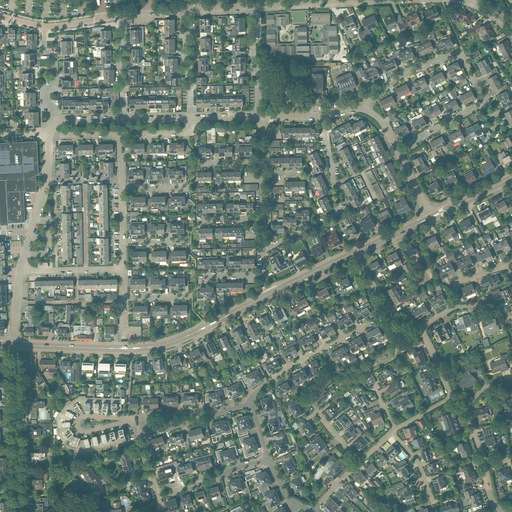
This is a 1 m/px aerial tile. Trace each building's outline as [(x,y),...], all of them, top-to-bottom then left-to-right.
[(425,12),(427,16),(429,21),(439,16),(435,7),(425,12)] [(458,11),(454,13),(456,17),(458,18),(460,18),(460,19),(463,19),(464,22),(465,21),(467,25),(474,22),(478,20),(475,15),(471,17),(470,14),(469,13),(468,14),(467,14),(465,14),(466,11),(459,10),(459,12),(458,11)] [(289,25),(289,14),(274,14),(274,15),(267,16),(267,24),(268,24),(268,31),(267,31),(267,47),(268,47),(268,50),(267,50),(267,58),(276,58),(276,54),(279,54),(284,54),(284,58),(291,58),(291,54),(295,54),(295,53),(297,53),(297,59),(310,59),(310,53),(311,53),(311,54),(316,53),(316,58),(323,58),(323,54),(328,54),(327,52),(330,52),(330,58),(334,58),(334,54),(338,54),(338,38),(337,38),(337,35),(337,27),(330,27),(330,24),(330,13),(311,13),(311,24),(323,24),(323,43),(307,43),(306,28),(298,28),(294,28),(295,44),(278,44),(278,25),(285,25),(289,25)] [(408,22),(404,24),(407,30),(411,29),(409,25),(416,22),(416,24),(421,22),(417,13),(406,17),(408,22)] [(388,18),(384,20),(386,23),(387,26),(386,26),(388,31),(395,28),(394,25),(397,24),(398,27),(401,32),(405,31),(406,30),(403,24),(400,16),(396,18),(396,16),(394,17),(394,15),(390,17),(390,16),(388,18)] [(366,29),(362,31),(365,36),(371,33),(370,30),(378,26),(374,16),(362,21),(366,29)] [(344,21),(341,22),(347,35),(343,37),(347,45),(351,43),(348,38),(351,37),(350,35),(352,34),(351,32),(357,29),(356,26),(352,17),(346,19),(347,20),(345,21),(344,21)] [(244,24),(235,25),(235,31),(230,31),(230,34),(239,34),(239,31),(245,31),(244,31),(244,24)] [(491,37),(492,38),(493,37),(494,36),(492,32),(491,33),(489,27),(488,24),(480,27),(480,28),(477,29),(479,32),(480,32),(481,34),(482,34),(486,40),(491,37)] [(206,32),(206,35),(213,35),(213,32),(210,32),(210,25),(201,25),(201,32),(200,32),(206,32)] [(144,36),(143,26),(136,27),(137,30),(130,30),(131,30),(131,37),(144,36)] [(174,32),(174,26),(165,26),(165,33),(161,33),(162,36),(169,36),(169,33),(175,33),(175,32),(174,32)] [(104,27),(95,27),(93,28),(93,31),(100,31),(100,37),(110,37),(110,31),(110,30),(104,30),(104,27)] [(8,34),(5,34),(5,42),(5,43),(8,43),(8,39),(15,39),(15,28),(14,28),(8,29),(8,28),(8,34)] [(239,34),(230,34),(230,38),(235,38),(235,44),(245,44),(245,38),(245,37),(239,38),(239,34)] [(61,48),(71,48),(71,41),(74,41),(74,35),(67,35),(67,41),(61,41),(61,42),(61,48)] [(214,38),(213,35),(206,35),(206,38),(200,38),(200,39),(201,39),(201,45),(211,45),(211,38),(214,38)] [(144,36),(131,37),(131,43),(130,43),(131,43),(137,43),(137,46),(144,46),(144,36)] [(165,39),(165,46),(175,46),(174,39),(175,39),(169,39),(169,36),(162,36),(162,40),(165,39)] [(96,47),(104,47),(104,44),(110,44),(110,43),(110,37),(100,37),(100,44),(95,44),(96,47)] [(432,39),(434,45),(437,43),(441,51),(447,49),(444,40),(437,43),(435,37),(432,39)] [(443,40),(444,40),(447,49),(454,46),(453,45),(454,44),(454,43),(452,38),(451,37),(447,39),(446,38),(443,40)] [(432,46),(434,45),(432,39),(429,40),(430,42),(424,45),(427,53),(434,50),(432,46)] [(19,51),(28,51),(28,47),(37,47),(36,47),(36,41),(26,41),(26,47),(17,47),(17,51),(19,51)] [(507,41),(498,45),(504,56),(500,58),(502,62),(505,60),(508,58),(509,58),(508,54),(511,53),(508,45),(509,45),(507,41)] [(245,44),(235,44),(232,44),(232,51),(224,51),(224,54),(231,54),(239,54),(239,51),(245,51),(245,50),(245,44)] [(405,51),(408,59),(414,56),(413,53),(416,52),(415,48),(413,44),(407,47),(408,49),(405,51)] [(207,52),(207,54),(214,54),(214,51),(211,51),(211,45),(201,45),(201,51),(200,51),(200,52),(207,52)] [(427,53),(424,45),(415,48),(416,52),(419,51),(421,55),(427,53)] [(145,46),(144,46),(137,46),(137,49),(131,49),(131,50),(131,56),(141,56),(144,56),(144,48),(145,48),(145,46)] [(176,46),(175,46),(165,46),(165,50),(160,50),(160,52),(158,52),(158,56),(162,56),(169,55),(169,52),(175,52),(175,51),(176,51),(176,46)] [(104,50),(104,47),(96,47),(96,57),(101,57),(110,56),(110,50),(111,50),(110,50),(104,50)] [(71,54),(71,48),(61,48),(61,54),(61,55),(70,54),(70,57),(77,57),(77,58),(78,57),(78,54),(71,54)] [(401,52),(400,49),(394,52),(395,53),(398,60),(401,58),(402,61),(408,59),(405,51),(401,52)] [(28,51),(19,51),(17,51),(17,54),(24,54),(24,60),(34,60),(34,54),(34,53),(28,53),(28,51)] [(395,61),(398,60),(395,53),(392,54),(393,57),(390,58),(391,61),(388,62),(391,70),(398,67),(395,61)] [(199,58),(199,65),(209,64),(209,58),(214,58),(214,54),(207,54),(207,58),(198,58),(199,58)] [(236,64),(247,64),(247,58),(245,58),(245,57),(246,57),(239,57),(239,54),(231,54),(231,58),(235,57),(236,64)] [(169,56),(169,55),(162,56),(162,59),(164,59),(164,65),(165,65),(168,65),(178,65),(177,59),(178,59),(178,58),(171,59),(171,55),(169,56)] [(96,67),(105,66),(104,63),(111,63),(110,63),(110,56),(101,57),(101,60),(96,60),(96,67)] [(144,66),(145,66),(147,66),(147,62),(145,62),(145,60),(141,60),(141,56),(131,56),(131,62),(131,63),(137,63),(137,66),(144,66)] [(77,58),(77,57),(70,57),(70,61),(63,61),(64,61),(64,67),(74,67),(74,61),(77,61),(77,58)] [(481,61),(477,63),(480,69),(489,64),(492,63),(489,57),(483,60),(481,61)] [(34,60),(24,60),(24,67),(19,67),(19,70),(26,70),(26,67),(34,67),(34,66),(34,60)] [(385,73),(391,70),(388,62),(384,64),(383,61),(380,62),(379,60),(376,61),(380,69),(380,68),(382,67),(385,73)] [(380,69),(376,61),(373,62),(376,70),(370,72),(374,80),(380,77),(378,70),(380,69)] [(457,62),(452,65),(456,73),(461,70),(463,69),(461,64),(459,64),(457,62)] [(205,71),(205,74),(212,74),(212,71),(209,71),(209,64),(199,65),(199,71),(198,71),(205,71)] [(247,69),(247,64),(236,64),(236,68),(231,68),(231,74),(240,74),(239,70),(246,70),(245,70),(245,69),(247,69)] [(489,64),(480,69),(483,75),(490,71),(492,74),(498,71),(496,67),(491,69),(489,64)] [(165,75),(172,75),(172,72),(178,72),(178,71),(178,65),(168,65),(165,65),(165,75)] [(449,72),(446,74),(449,80),(452,78),(457,75),(456,73),(452,65),(446,67),(449,72)] [(105,70),(105,66),(96,67),(96,70),(103,70),(103,76),(113,76),(113,70),(113,69),(105,70)] [(129,76),(139,76),(139,69),(145,69),(145,66),(144,66),(137,66),(137,69),(128,69),(128,70),(129,70),(129,76)] [(70,74),(70,77),(77,77),(77,74),(74,74),(74,67),(64,67),(64,74),(70,74)] [(367,82),(374,80),(370,72),(364,75),(361,67),(358,69),(362,77),(365,76),(367,82)] [(326,70),(329,70),(329,68),(312,68),(312,70),(313,70),(313,73),(312,73),(312,78),(309,78),(310,83),(309,83),(309,85),(310,85),(310,88),(312,88),(312,92),(313,92),(313,95),(313,96),(327,96),(327,95),(326,90),(327,90),(323,90),(323,75),(327,75),(326,75),(326,70)] [(19,73),(19,80),(32,80),(32,73),(26,73),(26,70),(19,70),(19,73)] [(493,76),(487,79),(490,85),(499,81),(497,75),(500,74),(498,71),(492,74),(493,76)] [(351,72),(343,76),(350,92),(354,91),(353,88),(357,87),(355,83),(356,83),(355,81),(356,80),(357,80),(355,77),(353,77),(353,76),(351,72)] [(442,72),(436,75),(440,82),(445,80),(446,81),(449,80),(446,74),(443,75),(442,72)] [(214,78),(214,74),(212,74),(205,74),(205,77),(196,77),(196,78),(197,78),(197,84),(196,84),(207,84),(207,78),(214,78)] [(238,80),(238,83),(249,83),(248,83),(248,77),(248,76),(240,77),(240,74),(231,74),(231,77),(235,77),(235,80),(238,80)] [(172,78),(172,75),(165,75),(165,82),(171,82),(171,85),(182,85),(182,79),(180,79),(180,78),(181,78),(172,78)] [(431,78),(428,80),(432,88),(434,90),(437,89),(435,85),(440,82),(436,75),(431,77),(431,78)] [(98,86),(100,86),(107,86),(107,83),(114,83),(114,82),(113,82),(113,76),(103,76),(103,83),(98,83),(98,86)] [(142,86),(142,79),(142,76),(139,76),(129,76),(129,82),(135,82),(135,86),(142,86)] [(350,92),(343,76),(335,79),(337,83),(337,84),(335,85),(337,89),(337,88),(339,88),(340,89),(341,93),(345,91),(346,94),(350,92)] [(61,87),(75,87),(75,80),(77,80),(77,77),(70,77),(70,80),(61,80),(61,81),(62,81),(62,87),(61,87)] [(424,77),(418,80),(422,88),(423,90),(424,92),(429,89),(432,88),(428,80),(428,78),(425,79),(424,77)] [(468,83),(466,80),(465,77),(459,80),(462,86),(468,83)] [(18,90),(19,90),(26,89),(26,86),(32,86),(32,80),(19,80),(19,86),(17,86),(18,90)] [(414,86),(412,87),(415,93),(417,92),(418,93),(423,90),(422,88),(418,80),(413,83),(414,86)] [(499,81),(490,85),(493,91),(501,87),(502,90),(508,87),(506,83),(502,86),(499,81)] [(406,84),(401,87),(405,95),(410,92),(412,95),(415,93),(412,87),(409,89),(406,84)] [(400,87),(395,89),(399,96),(396,97),(399,103),(400,103),(402,102),(400,98),(399,97),(400,97),(405,95),(401,87),(400,87)] [(503,92),(498,95),(501,101),(509,97),(511,96),(509,91),(510,90),(508,87),(502,90),(503,92)] [(26,89),(19,90),(19,93),(25,93),(25,99),(35,99),(34,93),(35,93),(35,92),(26,93),(26,89)] [(472,91),(466,93),(470,101),(475,98),(472,91)] [(464,104),(470,101),(466,93),(461,96),(460,95),(457,96),(460,102),(463,101),(464,104)] [(392,95),(386,98),(390,106),(396,103),(396,104),(399,103),(396,97),(393,98),(392,95)] [(455,100),(450,102),(454,110),(459,108),(457,104),(460,102),(457,96),(454,98),(455,100)] [(509,97),(501,101),(504,107),(509,104),(511,107),(511,106),(511,96),(509,97)] [(386,98),(381,101),(385,109),(390,106),(386,98)] [(20,106),(20,109),(29,109),(29,106),(35,106),(35,105),(35,99),(25,99),(25,106),(20,106)] [(448,113),(454,110),(450,102),(444,105),(442,101),(440,103),(443,109),(446,107),(448,113)] [(437,105),(432,108),(436,116),(442,113),(440,110),(443,109),(440,103),(437,104),(437,105)] [(431,119),(436,116),(432,108),(427,111),(426,109),(423,111),(426,117),(429,115),(431,119)] [(29,112),(29,109),(20,109),(22,109),(22,116),(28,116),(28,119),(37,118),(37,112),(38,112),(29,112)] [(424,118),(426,117),(423,111),(421,112),(423,117),(417,120),(421,128),(427,125),(424,118)] [(400,126),(404,134),(410,132),(408,129),(411,127),(408,121),(406,117),(403,119),(405,124),(400,126)] [(359,121),(356,123),(360,131),(366,128),(367,130),(370,129),(367,123),(364,125),(362,120),(361,120),(359,121)] [(416,130),(421,128),(417,120),(412,122),(411,120),(408,121),(411,127),(414,126),(416,130)] [(347,133),(349,136),(354,133),(351,125),(349,122),(346,123),(346,124),(343,125),(347,133)] [(354,133),(354,134),(360,131),(356,123),(356,122),(353,124),(354,124),(351,125),(354,133)] [(397,134),(399,137),(404,134),(400,126),(398,122),(395,123),(398,128),(395,129),(395,131),(397,134)] [(478,123),(472,126),(476,135),(477,136),(482,134),(483,135),(488,132),(484,123),(479,125),(478,123)] [(338,128),(342,136),(347,133),(343,125),(340,126),(341,127),(338,128)] [(466,136),(469,142),(473,140),(471,137),(476,135),(472,126),(469,128),(469,127),(467,128),(467,129),(466,129),(469,135),(466,136)] [(315,136),(317,136),(319,136),(319,129),(315,129),(315,127),(315,128),(315,127),(312,127),(312,128),(309,128),(309,136),(309,139),(315,139),(315,136)] [(342,136),(338,128),(337,128),(335,129),(332,131),(336,139),(342,136)] [(469,142),(466,136),(464,137),(460,130),(454,133),(459,141),(464,139),(466,144),(469,142)] [(459,141),(454,133),(448,136),(451,141),(448,143),(451,149),(455,147),(453,144),(459,141)] [(378,136),(370,140),(372,145),(380,141),(381,141),(379,138),(378,136)] [(451,149),(448,143),(446,144),(442,136),(436,139),(440,148),(446,145),(448,150),(451,149)] [(440,148),(436,139),(430,142),(434,150),(431,151),(434,157),(438,155),(435,150),(440,148)] [(0,180),(4,181),(6,223),(25,222),(23,192),(36,191),(35,175),(38,175),(36,141),(0,142),(0,180)] [(380,141),(372,145),(375,151),(383,147),(383,146),(382,144),(380,141)] [(150,147),(147,147),(147,154),(151,154),(151,152),(157,152),(157,143),(150,144),(150,147)] [(167,153),(167,146),(164,146),(164,143),(157,143),(157,152),(164,152),(164,153),(167,153)] [(171,152),(177,152),(177,143),(170,143),(170,146),(167,146),(167,153),(171,153),(171,152)] [(187,149),(187,146),(184,146),(184,143),(177,143),(177,152),(177,155),(188,155),(187,149)] [(226,143),(216,143),(216,145),(216,153),(219,153),(219,156),(220,156),(220,157),(223,157),(223,156),(226,156),(226,147),(226,143)] [(105,153),(105,144),(98,145),(98,148),(95,148),(95,155),(98,155),(98,154),(105,153)] [(105,144),(105,153),(112,153),(112,155),(115,155),(115,147),(112,147),(112,144),(105,144)] [(138,152),(137,144),(132,144),(132,147),(126,147),(126,155),(132,154),(135,157),(133,159),(133,162),(136,162),(138,162),(138,152)] [(147,154),(147,147),(144,147),(144,144),(137,144),(138,152),(144,152),(144,154),(145,154),(145,155),(147,155),(147,154)] [(232,147),(226,147),(226,156),(227,156),(229,156),(232,156),(232,153),(236,153),(236,144),(232,144),(232,147)] [(239,144),(236,144),(236,153),(239,153),(239,156),(240,156),(243,156),(246,156),(246,144),(239,144)] [(65,154),(65,145),(58,145),(58,148),(55,148),(55,156),(59,156),(59,154),(65,154)] [(65,145),(65,154),(72,154),(72,155),(75,155),(75,148),(72,148),(72,145),(65,145)] [(75,148),(75,155),(79,155),(79,154),(85,154),(85,145),(78,145),(78,148),(75,148)] [(92,145),(85,145),(85,154),(92,154),(92,155),(95,155),(95,148),(92,148),(92,145)] [(203,156),(206,156),(206,147),(200,148),(200,145),(195,145),(196,154),(199,153),(199,156),(200,156),(200,157),(203,157),(203,156)] [(212,153),(216,153),(216,145),(212,145),(212,147),(206,147),(206,156),(207,156),(207,157),(209,157),(209,156),(212,156),(212,153)] [(342,157),(350,153),(347,147),(339,151),(339,152),(340,154),(341,154),(342,157)] [(383,147),(375,151),(378,157),(386,153),(383,147)] [(309,156),(311,161),(319,157),(320,156),(318,154),(317,152),(315,148),(309,148),(312,154),(309,156)] [(511,160),(509,155),(508,155),(507,153),(505,154),(504,151),(497,155),(500,162),(503,161),(505,164),(511,160)] [(345,162),(353,158),(350,153),(342,157),(345,162)] [(386,153),(378,157),(381,163),(389,159),(389,158),(388,155),(387,156),(386,153)] [(425,162),(427,160),(425,155),(422,156),(413,160),(416,166),(425,162)] [(314,167),(322,163),(322,162),(323,162),(321,160),(319,157),(311,161),(314,167)] [(346,165),(348,168),(356,164),(353,158),(345,162),(345,163),(345,164),(346,166),(346,165)] [(487,163),(485,164),(482,166),(486,174),(495,169),(489,158),(486,160),(487,163)] [(386,172),(394,168),(391,162),(383,166),(386,172)] [(425,162),(416,166),(419,172),(425,169),(426,172),(432,169),(430,166),(427,167),(425,162)] [(324,166),(322,163),(314,167),(317,173),(325,169),(325,168),(324,165),(324,166)] [(356,164),(348,168),(348,169),(347,169),(349,171),(351,174),(359,170),(356,164)] [(156,166),(156,170),(156,179),(163,179),(163,176),(166,176),(166,168),(163,168),(163,166),(156,166)] [(176,169),(176,178),(176,179),(176,178),(183,178),(183,175),(186,175),(186,170),(187,170),(187,166),(180,166),(180,168),(176,168),(176,169)] [(136,170),(136,167),(130,168),(130,169),(126,169),(126,176),(130,176),(130,179),(136,179),(136,170)] [(141,170),(136,170),(136,179),(143,179),(143,176),(146,176),(146,167),(141,167),(141,170)] [(149,179),(156,179),(156,170),(152,170),(152,167),(146,167),(146,176),(149,176),(149,179)] [(169,179),(172,179),(173,179),(175,179),(176,179),(176,169),(169,169),(169,168),(166,168),(166,176),(169,176),(169,179)] [(386,172),(388,178),(396,174),(396,173),(397,173),(395,170),(395,171),(394,168),(386,172)] [(477,175),(473,168),(471,170),(472,171),(464,175),(468,183),(476,179),(475,176),(477,175)] [(434,178),(433,179),(435,182),(428,186),(432,194),(437,191),(438,193),(442,191),(435,178),(438,176),(435,170),(431,172),(434,178)] [(459,182),(453,172),(444,177),(449,187),(459,182)] [(391,183),(399,179),(398,176),(396,174),(388,178),(391,183)] [(312,179),(315,185),(323,180),(324,180),(322,177),(320,175),(312,179)] [(401,182),(399,179),(391,183),(394,189),(402,185),(402,184),(401,182)] [(315,185),(318,190),(326,186),(326,185),(325,183),(323,180),(315,185)] [(345,191),(353,187),(350,181),(342,185),(343,186),(342,186),(343,188),(344,188),(345,191)] [(327,189),(326,186),(318,190),(320,195),(317,196),(318,199),(324,196),(323,195),(329,192),(329,191),(328,188),(327,189)] [(356,192),(353,187),(345,191),(346,194),(348,196),(356,192)] [(351,202),(359,198),(356,192),(348,196),(348,197),(349,200),(349,199),(351,202)] [(178,205),(178,196),(171,197),(171,200),(168,200),(168,207),(168,209),(174,209),(175,208),(175,205),(178,205)] [(185,196),(178,196),(178,205),(185,205),(185,207),(188,207),(188,205),(188,200),(188,199),(185,199),(185,196)] [(135,208),(139,208),(139,206),(138,197),(131,197),(132,198),(128,198),(129,207),(135,207),(135,208)] [(145,207),(148,207),(148,200),(145,200),(145,197),(138,197),(139,206),(145,206),(145,207)] [(148,200),(148,207),(148,209),(158,208),(158,197),(151,197),(151,200),(148,200)] [(165,207),(168,207),(168,200),(165,200),(165,197),(158,197),(158,208),(165,208),(165,207)] [(321,207),(329,203),(326,197),(318,201),(321,207)] [(387,207),(390,206),(386,197),(382,199),(387,207)] [(410,209),(407,203),(408,202),(406,198),(405,199),(404,197),(400,199),(401,202),(395,205),(399,214),(410,209)] [(361,204),(359,198),(351,202),(351,203),(350,203),(352,205),(353,208),(361,204)] [(496,205),(499,212),(504,210),(506,212),(511,209),(511,207),(510,204),(507,205),(504,201),(496,205)] [(329,203),(321,207),(324,212),(332,208),(331,208),(332,207),(331,205),(330,205),(329,203)] [(487,209),(479,214),(481,218),(483,222),(492,218),(496,216),(492,208),(488,210),(487,209)] [(392,217),(390,214),(387,209),(378,213),(380,219),(382,223),(392,217)] [(375,226),(369,214),(366,216),(367,219),(360,222),(365,231),(375,226)] [(461,223),(460,223),(462,227),(461,228),(462,230),(463,230),(464,230),(466,232),(470,230),(469,227),(472,225),(469,219),(468,219),(464,221),(463,220),(460,222),(461,223)] [(131,234),(138,234),(137,222),(131,222),(131,223),(127,224),(127,231),(131,231),(131,234)] [(144,222),(137,222),(138,234),(144,234),(144,231),(147,231),(147,223),(144,223),(144,222)] [(184,224),(177,224),(177,233),(178,233),(178,234),(181,234),(181,233),(184,233),(184,230),(187,230),(187,222),(184,222),(184,224)] [(151,223),(147,223),(147,231),(150,230),(150,233),(157,233),(157,224),(151,224),(151,223)] [(164,230),(167,230),(167,223),(164,223),(164,224),(157,224),(157,233),(158,234),(161,234),(161,233),(164,233),(164,230)] [(170,223),(167,223),(167,230),(170,230),(170,233),(177,233),(177,224),(170,224),(170,223)] [(358,235),(354,226),(345,231),(349,239),(358,235)] [(444,232),(448,239),(453,236),(455,241),(459,239),(453,227),(444,232)] [(235,228),(235,236),(235,239),(244,238),(244,236),(242,236),(242,228),(235,228)] [(319,243),(323,241),(317,230),(314,232),(319,243)] [(341,243),(335,231),(331,233),(332,236),(326,239),(331,248),(341,243)] [(426,241),(430,249),(439,245),(435,236),(426,241)] [(506,252),(509,251),(509,249),(510,248),(505,238),(502,239),(503,241),(500,243),(504,252),(505,251),(506,252)] [(504,252),(500,243),(497,244),(496,242),(493,244),(498,255),(504,252)] [(481,265),(487,262),(482,251),(478,253),(478,252),(476,254),(470,243),(467,244),(473,257),(476,255),(481,265)] [(311,248),(316,258),(320,256),(319,255),(324,252),(320,244),(317,245),(318,247),(315,248),(315,246),(311,248)] [(405,249),(409,255),(412,254),(412,255),(417,252),(419,256),(422,254),(416,244),(412,246),(412,245),(405,249)] [(464,246),(469,255),(466,257),(467,259),(464,260),(468,268),(470,267),(471,268),(473,267),(473,266),(474,265),(471,258),(473,257),(467,244),(464,246)] [(485,249),(482,251),(487,262),(493,259),(488,248),(485,249)] [(153,260),(159,260),(159,251),(158,250),(156,250),(155,251),(152,251),(152,254),(149,255),(149,262),(153,262),(153,260)] [(166,261),(169,261),(169,254),(166,254),(166,251),(163,251),(162,250),(160,250),(159,251),(159,260),(166,260),(166,261)] [(272,264),(280,260),(278,256),(280,255),(278,250),(272,253),(273,256),(269,258),(272,264)] [(172,254),(169,254),(169,261),(173,261),(173,260),(179,260),(179,251),(172,251),(172,254)] [(186,251),(179,251),(179,260),(179,264),(189,263),(189,254),(186,254),(186,251)] [(308,262),(303,251),(299,254),(300,257),(294,260),(298,267),(302,265),(301,264),(304,263),(304,264),(308,262)] [(146,262),(149,262),(149,255),(146,255),(146,252),(139,252),(140,261),(146,261),(146,262)] [(401,264),(400,261),(399,260),(400,260),(396,252),(387,257),(391,265),(394,263),(396,267),(401,264)] [(224,265),(226,265),(226,256),(221,256),(221,260),(217,260),(217,268),(218,268),(218,269),(221,269),(221,268),(224,268),(224,265)] [(282,264),(280,260),(272,264),(275,270),(280,268),(281,271),(289,267),(286,261),(282,264)] [(468,268),(464,260),(461,262),(459,260),(457,261),(462,271),(468,268)] [(378,261),(369,265),(372,272),(374,275),(380,272),(380,271),(382,270),(385,269),(382,262),(379,264),(378,261)] [(445,267),(449,275),(455,272),(450,262),(447,263),(448,265),(445,267)] [(406,272),(411,270),(408,263),(402,266),(406,272)] [(449,275),(445,267),(441,268),(440,266),(438,268),(443,278),(449,275)] [(158,277),(158,279),(158,288),(165,288),(165,285),(168,285),(168,277),(168,274),(164,274),(163,275),(163,277),(158,277)] [(178,275),(178,278),(178,287),(185,287),(185,284),(188,284),(188,274),(178,275)] [(481,281),(484,287),(490,283),(492,287),(501,283),(497,275),(490,278),(490,277),(481,281)] [(145,279),(138,279),(138,288),(145,288),(145,285),(148,285),(148,277),(145,278),(145,279)] [(152,277),(148,277),(148,285),(151,285),(151,288),(158,288),(158,279),(152,279),(152,277)] [(171,277),(168,277),(168,285),(171,285),(171,288),(178,287),(178,278),(171,278),(171,277)] [(132,278),(128,278),(128,285),(132,285),(132,288),(138,288),(138,279),(132,279),(132,278)] [(337,287),(340,294),(347,290),(345,288),(351,285),(348,278),(339,282),(341,286),(337,287)] [(391,297),(399,292),(397,289),(399,288),(397,284),(387,291),(391,297)] [(466,296),(475,292),(476,295),(480,293),(477,286),(473,288),(472,284),(462,288),(463,292),(460,293),(464,301),(467,299),(466,296)] [(207,296),(207,288),(206,288),(206,287),(204,287),(204,288),(200,288),(201,291),(197,291),(197,299),(201,298),(204,298),(203,296),(207,296)] [(214,287),(207,287),(207,296),(207,300),(216,300),(215,290),(214,290),(214,287)] [(316,298),(319,304),(326,301),(325,298),(330,295),(327,288),(318,292),(320,296),(316,298)] [(493,296),(498,294),(499,297),(501,297),(504,296),(506,301),(511,298),(511,288),(506,291),(505,290),(500,292),(499,289),(491,292),(493,296)] [(436,298),(441,305),(442,305),(444,304),(444,303),(446,301),(442,295),(443,294),(441,290),(437,292),(440,296),(436,298)] [(399,292),(391,297),(395,303),(405,297),(403,294),(401,295),(399,292)] [(297,302),(299,306),(292,310),(295,316),(305,311),(304,308),(309,305),(306,298),(297,302)] [(440,305),(441,305),(436,298),(433,300),(432,298),(429,300),(434,309),(437,307),(438,308),(440,306),(440,305)] [(365,317),(371,313),(370,311),(372,309),(371,307),(369,302),(363,305),(364,307),(361,309),(360,307),(365,317)] [(419,308),(424,315),(426,314),(427,314),(429,313),(429,312),(427,308),(424,303),(421,305),(422,306),(419,308)] [(180,318),(180,314),(180,305),(173,305),(173,308),(170,309),(170,318),(180,318)] [(187,305),(180,305),(180,314),(187,314),(187,316),(190,315),(190,308),(187,308),(187,305)] [(33,324),(33,306),(27,306),(27,311),(25,311),(25,317),(27,317),(27,319),(28,319),(29,319),(29,322),(30,322),(30,323),(31,323),(31,324),(33,324)] [(147,316),(151,316),(150,309),(147,309),(147,306),(140,306),(141,315),(147,315),(147,316)] [(153,309),(150,309),(151,316),(154,316),(154,315),(161,315),(160,306),(153,306),(153,309)] [(161,318),(170,318),(170,309),(167,309),(167,306),(160,306),(161,315),(161,318)] [(419,308),(418,306),(412,310),(417,319),(424,315),(419,308)] [(357,308),(357,309),(353,310),(359,320),(365,317),(360,307),(359,307),(357,308)] [(282,308),(273,313),(276,320),(277,320),(279,325),(276,326),(281,336),(284,335),(281,329),(280,328),(283,327),(279,319),(286,315),(282,308)] [(343,318),(347,326),(353,323),(348,313),(345,314),(347,317),(343,318)] [(81,329),(74,329),(73,335),(77,335),(77,341),(84,341),(85,332),(86,315),(82,315),(81,329)] [(113,324),(117,324),(117,315),(113,315),(113,319),(110,319),(108,324),(108,327),(105,326),(105,339),(105,337),(113,337),(114,327),(113,327),(113,324)] [(469,315),(464,316),(464,317),(463,317),(462,316),(458,318),(459,324),(457,325),(458,330),(466,328),(465,327),(471,326),(472,332),(479,330),(475,316),(475,317),(470,318),(469,315)] [(260,319),(263,327),(264,327),(266,330),(269,329),(268,328),(271,327),(272,326),(272,325),(271,323),(270,323),(267,316),(260,319)] [(347,328),(346,326),(347,326),(343,318),(340,320),(339,318),(336,320),(341,329),(342,329),(343,330),(347,328)] [(488,318),(482,320),(484,329),(488,328),(490,333),(499,330),(495,318),(488,320),(488,318)] [(250,322),(250,324),(247,325),(249,329),(248,329),(249,333),(250,332),(252,336),(252,337),(252,338),(253,339),(255,339),(257,339),(258,337),(258,336),(257,334),(258,334),(257,330),(253,321),(250,322)] [(30,322),(29,322),(29,328),(25,328),(25,336),(31,336),(31,334),(33,335),(33,324),(31,324),(31,323),(30,323),(30,322)] [(329,326),(326,328),(330,335),(336,332),(331,322),(328,324),(329,326)] [(66,336),(66,330),(70,330),(70,324),(62,324),(62,323),(59,323),(58,324),(58,328),(58,335),(66,336)] [(48,333),(49,326),(40,325),(40,328),(39,328),(38,335),(47,335),(47,333),(48,333)] [(437,337),(439,342),(445,339),(445,338),(447,337),(447,338),(452,335),(451,335),(452,334),(454,338),(454,337),(457,336),(453,328),(449,330),(447,326),(443,328),(441,329),(440,329),(434,332),(436,336),(435,336),(436,337),(437,337)] [(243,344),(247,342),(240,327),(237,328),(238,330),(232,332),(236,340),(237,339),(239,343),(239,344),(242,342),(243,344)] [(330,335),(326,328),(322,330),(321,327),(318,329),(323,339),(330,335)] [(391,343),(394,341),(387,332),(382,334),(378,327),(372,330),(378,341),(384,338),(384,339),(387,338),(391,343)] [(378,341),(372,330),(366,333),(370,341),(367,342),(370,347),(373,353),(376,351),(372,344),(378,341)] [(311,336),(307,338),(311,345),(317,342),(315,339),(318,337),(314,331),(309,334),(311,336)] [(226,346),(227,349),(229,348),(232,354),(236,351),(234,346),(231,347),(225,336),(218,339),(222,348),(226,346)] [(360,336),(355,339),(360,349),(365,346),(360,336)] [(311,345),(307,338),(304,340),(303,337),(298,340),(301,346),(304,344),(306,348),(311,345)] [(360,349),(355,339),(348,343),(353,352),(360,349)] [(290,344),(287,346),(288,348),(292,355),(298,352),(296,349),(298,347),(295,341),(290,344)] [(215,357),(219,355),(213,342),(206,345),(208,351),(207,351),(209,355),(213,354),(215,357)] [(251,346),(257,359),(263,356),(262,355),(262,353),(257,343),(251,346)] [(234,346),(242,363),(247,361),(239,344),(234,346)] [(287,346),(279,350),(283,358),(286,357),(287,358),(292,355),(288,348),(287,346)] [(338,350),(342,358),(345,356),(346,358),(349,357),(343,347),(338,350)] [(199,348),(195,350),(190,353),(194,361),(199,358),(200,361),(206,358),(207,358),(203,350),(200,351),(199,348)] [(414,348),(408,351),(410,355),(413,353),(419,366),(426,363),(421,350),(416,352),(414,348)] [(342,358),(338,350),(331,353),(336,363),(339,362),(338,359),(342,358)] [(511,362),(511,354),(511,352),(500,356),(501,359),(490,364),(493,373),(494,373),(494,372),(502,369),(503,371),(508,369),(507,365),(511,362)] [(171,360),(174,368),(179,366),(180,370),(188,368),(185,360),(181,361),(179,355),(175,357),(175,358),(171,360)] [(273,357),(269,359),(271,362),(275,369),(281,366),(279,363),(281,361),(278,355),(273,358),(273,357)] [(153,362),(154,369),(159,369),(160,372),(167,372),(166,361),(162,361),(162,358),(154,359),(154,362),(153,362)] [(30,374),(30,372),(32,372),(36,378),(34,379),(39,386),(43,382),(35,370),(29,370),(29,365),(31,365),(31,360),(24,359),(23,365),(25,365),(25,370),(24,370),(24,374),(30,374)] [(266,362),(262,364),(265,370),(267,369),(269,372),(275,369),(271,362),(269,359),(266,361),(266,362)] [(313,367),(310,369),(314,376),(313,376),(314,377),(316,381),(318,380),(320,377),(319,374),(316,369),(320,367),(318,363),(319,362),(317,360),(316,359),(310,363),(312,366),(313,367)] [(40,360),(40,366),(41,366),(41,367),(42,367),(42,369),(44,370),(45,371),(50,372),(50,375),(55,375),(57,374),(57,369),(57,368),(55,367),(56,361),(40,360)] [(61,361),(61,365),(60,365),(60,368),(61,368),(61,372),(66,372),(67,368),(74,368),(74,381),(74,380),(78,381),(79,362),(79,363),(74,362),(74,363),(71,363),(71,361),(65,361),(65,360),(62,360),(62,361),(61,361)] [(136,364),(135,365),(135,371),(141,371),(141,375),(148,375),(148,364),(144,364),(144,361),(136,361),(136,364)] [(94,362),(83,362),(83,373),(93,373),(94,362)] [(110,363),(99,363),(99,373),(109,374),(110,363)] [(115,375),(115,374),(126,374),(126,364),(115,363),(115,370),(112,370),(112,375),(115,375)] [(476,370),(471,364),(467,368),(468,369),(463,374),(465,376),(458,383),(465,390),(472,384),(472,385),(477,380),(472,375),(476,370)] [(252,373),(257,384),(260,382),(260,381),(263,380),(260,374),(263,373),(260,367),(257,369),(257,370),(252,373)] [(392,378),(396,376),(396,375),(395,373),(396,373),(395,372),(394,372),(393,369),(391,368),(388,370),(387,368),(385,368),(383,369),(382,370),(384,372),(380,374),(380,375),(382,380),(383,380),(391,376),(392,378)] [(304,369),(299,372),(304,382),(307,380),(312,377),(308,369),(305,371),(304,369)] [(430,377),(428,371),(419,375),(423,383),(424,382),(427,388),(426,389),(428,393),(436,390),(435,386),(437,385),(433,376),(430,377)] [(295,379),(292,380),(296,386),(301,384),(304,382),(299,372),(293,375),(295,379)] [(257,384),(252,373),(246,376),(245,375),(242,376),(245,382),(248,381),(251,386),(254,384),(254,385),(257,384)] [(239,383),(233,386),(239,396),(242,395),(241,394),(244,392),(241,387),(245,385),(241,379),(238,381),(239,383)] [(333,382),(331,379),(323,385),(326,389),(333,382)] [(387,389),(388,390),(387,391),(389,394),(390,394),(391,396),(402,390),(401,388),(403,387),(404,386),(404,385),(404,384),(404,383),(402,381),(400,382),(398,380),(391,383),(393,386),(387,389)] [(287,381),(282,384),(285,392),(289,390),(290,393),(295,390),(292,384),(289,385),(287,381)] [(285,392),(282,384),(276,387),(278,391),(275,393),(279,399),(283,396),(284,397),(287,395),(285,392)] [(228,389),(227,387),(224,389),(226,395),(230,393),(232,398),(235,397),(236,398),(239,396),(233,386),(228,389)] [(313,399),(314,400),(314,401),(315,402),(316,402),(318,405),(327,398),(324,394),(327,392),(324,388),(317,395),(313,399)] [(224,389),(220,390),(221,391),(215,393),(218,405),(222,404),(221,402),(224,402),(223,396),(226,395),(224,389)] [(201,391),(191,392),(191,403),(198,403),(198,400),(201,400),(201,391)] [(178,396),(171,396),(172,407),(176,407),(176,406),(178,406),(178,401),(181,401),(181,392),(177,393),(178,396)] [(181,392),(181,401),(184,401),(184,404),(191,403),(191,392),(181,392)] [(357,397),(354,399),(357,403),(356,403),(356,404),(358,403),(359,405),(353,409),(357,414),(365,410),(363,406),(369,402),(364,394),(362,395),(360,392),(356,395),(357,397)] [(218,405),(215,393),(209,395),(208,393),(205,394),(206,401),(210,400),(212,405),(215,404),(215,405),(218,405)] [(403,408),(408,406),(410,408),(414,406),(412,403),(407,394),(401,398),(400,398),(394,401),(392,403),(393,405),(394,406),(395,406),(396,405),(398,407),(402,405),(403,408)] [(141,396),(141,403),(144,403),(145,409),(147,408),(152,407),(151,395),(149,395),(149,398),(145,399),(145,396),(141,396)] [(161,403),(161,395),(156,395),(157,398),(153,398),(153,395),(151,395),(152,407),(156,407),(156,408),(158,408),(158,403),(161,403)] [(172,407),(171,396),(164,397),(164,395),(161,395),(161,403),(164,403),(164,406),(168,406),(168,407),(172,407)] [(81,409),(85,409),(86,398),(86,396),(78,396),(78,397),(71,401),(77,411),(77,413),(82,410),(81,409)] [(93,398),(86,398),(85,409),(85,411),(90,411),(90,409),(94,409),(95,398),(95,396),(93,396),(93,398)] [(138,403),(141,403),(141,396),(137,396),(138,398),(131,399),(131,407),(138,407),(138,403)] [(102,398),(95,398),(94,409),(94,411),(99,411),(99,410),(103,410),(104,398),(104,397),(102,397),(102,398)] [(113,398),(113,397),(111,397),(111,398),(104,398),(103,410),(103,411),(108,411),(108,410),(112,410),(113,398)] [(120,399),(113,398),(112,410),(112,412),(117,412),(117,410),(121,410),(122,404),(124,404),(125,399),(122,399),(122,397),(120,397),(120,399)] [(262,400),(265,411),(268,410),(269,413),(276,411),(273,402),(270,403),(268,398),(267,398),(267,397),(263,399),(263,400),(262,400)] [(31,399),(31,402),(29,402),(29,408),(31,408),(31,418),(37,417),(36,407),(44,407),(44,401),(36,401),(36,399),(31,399)] [(60,413),(71,418),(72,419),(74,414),(73,414),(77,411),(71,401),(70,400),(64,404),(64,405),(60,413)] [(294,405),(292,402),(286,405),(290,414),(293,412),(296,417),(297,416),(297,417),(301,415),(301,414),(302,413),(297,404),(294,405)] [(329,418),(337,412),(334,409),(336,407),(333,404),(324,412),(329,418)] [(346,413),(352,408),(350,405),(344,410),(346,413)] [(479,419),(481,418),(492,416),(490,407),(476,410),(479,419)] [(378,425),(384,423),(379,412),(375,414),(373,410),(364,414),(366,418),(370,416),(374,425),(378,423),(378,425)] [(57,419),(58,428),(69,427),(71,426),(70,421),(69,422),(71,418),(60,413),(59,412),(56,419),(57,419)] [(453,412),(442,416),(444,421),(447,429),(446,430),(447,434),(448,434),(448,435),(459,431),(456,421),(455,417),(453,412)] [(268,422),(272,432),(273,432),(273,433),(277,431),(277,430),(278,430),(277,425),(280,424),(277,413),(270,415),(271,421),(268,422)] [(240,414),(233,417),(235,423),(237,422),(238,426),(250,422),(249,419),(248,419),(247,416),(241,418),(240,414)] [(335,422),(340,428),(342,427),(344,429),(351,423),(351,422),(350,421),(348,421),(347,421),(345,419),(347,417),(344,414),(335,422)] [(306,424),(303,419),(296,423),(302,433),(305,431),(308,436),(309,435),(310,436),(314,434),(313,433),(314,432),(309,423),(306,424)] [(221,420),(218,421),(221,433),(225,431),(226,434),(232,432),(230,425),(226,426),(225,420),(221,421),(221,420)] [(221,433),(218,421),(215,422),(215,423),(212,424),(215,434),(211,435),(213,442),(217,441),(216,437),(218,436),(217,434),(221,433)] [(250,422),(238,426),(240,429),(237,430),(239,436),(246,434),(245,431),(251,429),(250,426),(251,425),(250,422)] [(50,429),(50,423),(41,423),(41,428),(33,428),(33,427),(29,427),(30,437),(33,437),(38,437),(38,435),(41,435),(41,431),(44,431),(44,429),(50,429)] [(347,431),(344,433),(349,440),(356,434),(357,436),(361,433),(362,432),(357,427),(356,428),(354,425),(353,425),(347,431)] [(195,430),(198,438),(201,437),(202,440),(208,438),(206,433),(209,432),(207,426),(195,430)] [(417,434),(416,430),(415,426),(404,430),(407,437),(417,434)] [(58,435),(63,442),(73,435),(74,434),(71,430),(70,431),(69,427),(58,428),(56,428),(57,435),(58,435)] [(495,440),(494,435),(495,435),(493,428),(483,431),(485,436),(484,437),(486,446),(488,446),(489,449),(501,445),(499,439),(495,440)] [(123,429),(118,430),(119,432),(115,433),(117,444),(118,446),(119,445),(119,444),(127,442),(124,430),(123,429)] [(362,432),(361,433),(361,434),(362,435),(363,437),(364,437),(369,432),(367,429),(362,432)] [(189,433),(186,434),(189,444),(195,442),(194,439),(198,438),(195,430),(189,431),(189,433)] [(110,446),(117,444),(115,433),(114,431),(110,433),(110,434),(106,435),(109,446),(109,448),(111,448),(110,446)] [(419,436),(420,438),(412,440),(415,448),(424,445),(422,438),(431,434),(429,431),(419,436)] [(189,444),(186,434),(183,435),(182,433),(176,435),(178,444),(182,443),(182,446),(189,444)] [(102,448),(109,446),(106,435),(106,434),(101,435),(101,436),(97,437),(100,449),(100,450),(102,450),(102,448)] [(275,443),(278,453),(280,453),(280,454),(284,453),(284,452),(285,451),(283,446),(287,445),(283,434),(276,436),(278,442),(275,443)] [(68,448),(76,450),(80,439),(80,438),(76,436),(75,438),(73,435),(63,442),(62,443),(67,449),(68,448)] [(175,445),(178,444),(176,435),(170,437),(170,438),(167,439),(169,447),(169,449),(175,448),(175,445)] [(362,437),(353,444),(358,451),(366,444),(363,441),(366,439),(364,437),(363,437),(362,435),(361,436),(362,437)] [(91,451),(92,452),(93,452),(93,451),(100,449),(97,437),(97,436),(92,437),(93,439),(89,440),(91,451)] [(245,447),(257,443),(256,440),(254,440),(253,437),(248,439),(247,436),(240,438),(241,444),(244,443),(245,447)] [(306,448),(304,450),(307,454),(315,447),(318,451),(317,452),(322,457),(328,452),(324,447),(325,446),(327,445),(324,441),(323,442),(318,436),(315,439),(315,440),(311,443),(312,444),(310,445),(308,443),(305,446),(306,448)] [(163,437),(156,438),(158,447),(162,446),(163,449),(169,447),(167,439),(164,440),(163,437)] [(83,453),(91,451),(89,440),(88,438),(83,439),(84,441),(80,439),(76,450),(75,452),(83,454),(83,453)] [(155,448),(158,447),(156,438),(149,440),(150,444),(147,445),(150,453),(155,451),(156,451),(155,448)] [(465,457),(468,456),(472,454),(467,442),(462,444),(462,442),(456,444),(459,451),(460,451),(462,458),(465,457)] [(258,446),(257,443),(245,447),(246,451),(244,451),(246,457),(253,455),(252,452),(257,450),(256,447),(258,446)] [(226,451),(230,462),(233,461),(232,460),(236,459),(234,454),(237,453),(235,446),(229,447),(230,450),(226,451)] [(393,459),(400,453),(392,446),(386,451),(390,456),(389,457),(394,463),(395,464),(396,462),(393,459)] [(49,448),(40,448),(40,453),(30,453),(30,463),(36,463),(36,459),(44,458),(44,454),(49,454),(49,448)] [(424,460),(432,457),(431,453),(434,452),(433,448),(421,452),(424,460)] [(221,458),(223,463),(226,462),(226,463),(230,462),(226,451),(222,452),(222,450),(216,451),(218,459),(221,458)] [(122,466),(123,466),(125,470),(129,469),(130,475),(136,473),(134,467),(131,468),(129,461),(132,461),(129,452),(113,457),(115,462),(119,460),(119,459),(121,458),(122,462),(123,462),(124,465),(122,465),(122,466)] [(212,454),(203,456),(206,467),(212,465),(212,463),(215,462),(214,461),(214,458),(212,454)] [(286,463),(283,464),(288,474),(289,473),(290,474),(293,473),(293,472),(294,471),(292,466),(295,465),(290,454),(283,457),(286,463)] [(376,461),(382,467),(385,464),(387,466),(390,463),(382,455),(376,461)] [(199,457),(193,459),(195,466),(198,465),(199,469),(202,468),(203,469),(206,469),(205,468),(206,467),(203,456),(199,458),(199,457)] [(322,482),(326,486),(343,470),(341,468),(344,465),(343,464),(343,463),(343,462),(343,461),(342,461),(341,461),(340,461),(339,460),(338,461),(333,456),(328,461),(329,462),(330,461),(334,465),(330,468),(333,471),(328,475),(322,482)] [(167,464),(164,465),(167,477),(174,475),(173,474),(172,469),(175,468),(173,462),(173,461),(172,459),(166,461),(167,464)] [(191,463),(184,465),(187,473),(193,471),(192,467),(195,466),(193,459),(190,460),(191,463)] [(407,463),(405,460),(396,465),(398,468),(407,463)] [(176,461),(173,462),(175,468),(175,470),(178,469),(179,472),(180,475),(187,473),(184,465),(181,466),(180,463),(177,463),(177,461),(176,461)] [(439,472),(438,470),(440,469),(438,461),(427,465),(430,472),(434,471),(434,473),(439,472)] [(366,469),(365,469),(373,478),(377,475),(377,476),(382,472),(379,469),(378,470),(372,463),(366,469)] [(469,464),(464,466),(460,467),(462,472),(463,471),(467,482),(477,479),(474,471),(472,472),(472,470),(472,469),(472,468),(471,468),(470,468),(469,464)] [(100,481),(97,475),(95,476),(90,468),(87,470),(84,465),(78,469),(81,474),(82,473),(87,481),(91,479),(94,484),(100,481)] [(164,465),(154,468),(154,469),(156,474),(159,473),(160,477),(161,479),(167,477),(164,465)] [(409,478),(408,477),(413,474),(409,467),(406,468),(406,467),(404,469),(403,466),(397,470),(398,472),(400,471),(402,476),(401,477),(403,482),(409,478)] [(508,482),(507,480),(511,479),(508,468),(499,471),(502,479),(501,479),(502,484),(508,482)] [(260,474),(259,471),(245,477),(247,481),(254,477),(255,480),(257,478),(259,482),(270,477),(268,474),(267,474),(266,471),(260,474)] [(361,472),(354,478),(357,481),(355,483),(357,486),(360,484),(361,485),(367,479),(364,476),(361,472)] [(47,473),(40,473),(40,479),(31,479),(31,483),(30,483),(30,488),(32,488),(32,490),(36,490),(36,489),(42,489),(42,481),(47,481),(47,473)] [(297,491),(298,492),(302,490),(301,489),(302,489),(300,484),(303,482),(299,474),(293,477),(294,480),(291,482),(296,491),(297,491)] [(440,488),(443,487),(443,489),(445,488),(444,487),(446,486),(443,476),(436,478),(437,479),(433,480),(436,491),(440,489),(440,488)] [(271,480),(270,477),(259,482),(260,486),(258,487),(261,492),(267,489),(266,486),(271,484),(270,481),(271,480)] [(238,478),(234,479),(238,491),(242,489),(242,492),(244,491),(246,496),(250,495),(247,483),(243,484),(241,478),(238,479),(238,478)] [(150,499),(149,495),(148,496),(144,481),(141,482),(140,479),(133,482),(134,485),(133,485),(134,490),(135,489),(135,490),(136,490),(137,494),(139,493),(141,498),(139,498),(140,502),(150,499)] [(234,492),(238,491),(234,479),(231,480),(231,481),(228,482),(230,488),(227,489),(229,496),(235,494),(234,492)] [(345,486),(352,493),(355,496),(359,493),(349,483),(345,486)] [(221,498),(218,486),(210,489),(212,497),(216,496),(218,500),(220,502),(222,501),(221,498)] [(342,490),(352,500),(355,496),(352,493),(345,486),(342,490)] [(405,486),(400,488),(396,490),(398,495),(404,493),(406,499),(405,500),(407,504),(415,501),(414,497),(415,496),(412,489),(407,491),(405,486)] [(395,491),(395,490),(394,487),(384,490),(386,495),(395,491)] [(266,497),(267,500),(278,495),(277,492),(276,493),(274,490),(269,492),(267,489),(261,492),(263,498),(266,497)] [(472,489),(463,492),(466,498),(470,497),(474,507),(482,504),(478,493),(474,495),(472,489)] [(205,504),(207,503),(209,510),(213,509),(209,495),(206,496),(204,490),(195,493),(197,499),(203,498),(204,503),(205,504)] [(344,495),(339,490),(335,494),(339,499),(341,497),(344,495)] [(190,495),(181,497),(182,501),(183,501),(184,505),(187,504),(192,502),(190,495)] [(278,499),(279,498),(278,495),(267,500),(269,504),(267,505),(269,511),(276,507),(274,504),(280,502),(278,499)] [(29,511),(45,511),(43,511),(42,505),(48,505),(47,498),(43,498),(43,501),(40,501),(40,498),(31,498),(31,499),(34,498),(34,503),(29,503),(29,510),(30,510),(29,511)] [(336,503),(334,500),(335,499),(334,498),(323,508),(327,511),(336,503)] [(168,501),(170,510),(178,508),(175,499),(168,501)] [(376,507),(371,502),(369,501),(366,504),(373,511),(376,507)] [(107,510),(103,511),(123,511),(123,509),(121,510),(121,509),(120,509),(119,502),(113,503),(113,509),(107,510)] [(333,511),(341,505),(340,504),(338,505),(336,503),(327,511),(333,511)] [(440,507),(441,511),(454,511),(460,510),(457,503),(452,505),(451,503),(445,505),(440,507)]
